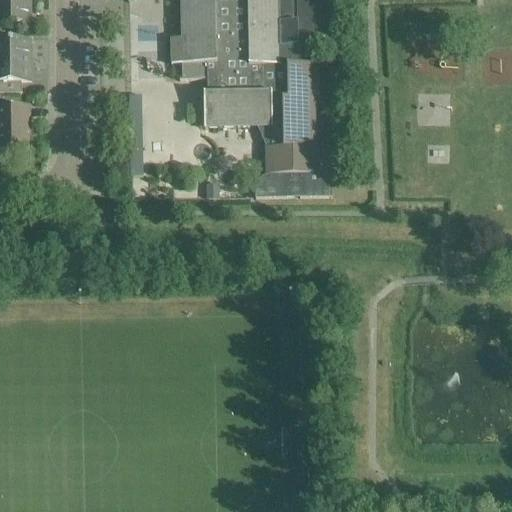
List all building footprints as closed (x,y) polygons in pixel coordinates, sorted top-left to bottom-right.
[(0,0),(0,25),(31,25),(31,0),(0,0)] [(255,201),(256,201),(332,200),(332,176),(331,147),(316,148),(315,102),(319,102),(318,67),(301,67),(300,49),(331,49),(329,0),(298,0),(299,4),(279,4),(279,0),(181,0),(182,41),(171,41),(172,68),(182,68),(182,84),(200,83),(208,83),(208,97),(205,97),(205,132),(272,130),(272,139),(272,141),(275,141),(275,150),(266,150),(266,160),(267,176),(255,185),(255,201)] [(411,42),(409,68),(432,70),(434,44),(411,42)] [(28,70),(28,43),(0,43),(0,95),(22,95),(21,84),(31,84),(31,70),(28,70)] [(133,123),(133,96),(122,96),(122,124),(133,123)] [(0,154),(28,154),(28,125),(30,125),(30,108),(0,108),(0,154)] [(220,201),(220,187),(207,187),(208,201),(220,201)]
